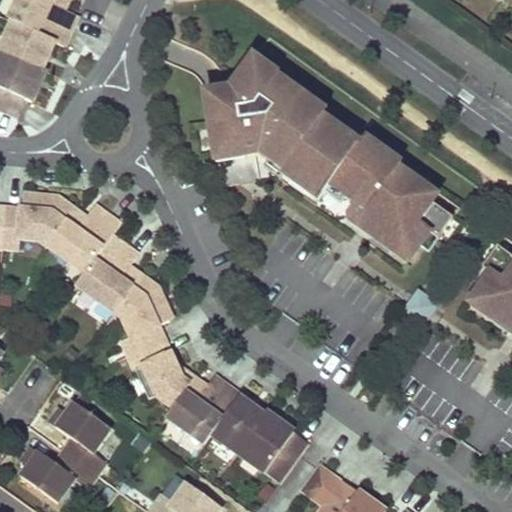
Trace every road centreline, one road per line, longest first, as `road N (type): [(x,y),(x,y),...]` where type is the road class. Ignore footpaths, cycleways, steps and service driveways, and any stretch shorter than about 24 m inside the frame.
road 1 (residential): [(498,511),(209,310),(164,192),(132,150)]
road 2 (secondary): [(320,0),(511,138)]
